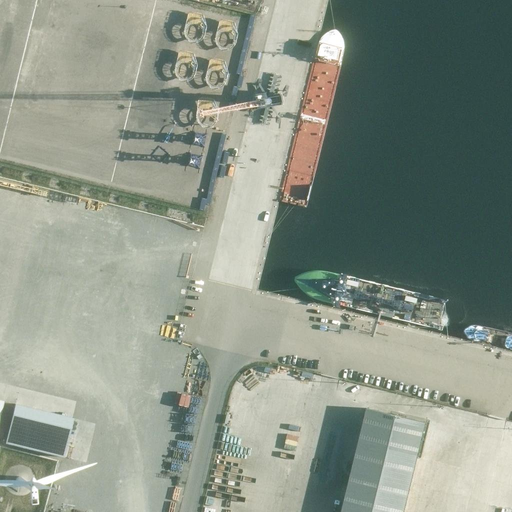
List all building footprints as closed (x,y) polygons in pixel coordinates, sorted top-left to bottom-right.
[(285,374),(283,385),(309,390),(311,379),(285,374)] [(236,396),(259,403),(262,391),(240,384),(236,396)] [(15,404),(5,443),(63,458),(73,418),(15,404)] [(365,409),(340,511),(402,511),(424,423),(365,409)] [(276,414),(272,427),(284,430),(288,417),(276,414)] [(16,480),(16,481),(16,482),(16,483),(17,484),(18,484),(18,485),(19,485),(20,485),(21,485),(22,484),(23,484),(23,483),(24,482),(24,481),(24,480),(23,479),(23,478),(22,478),(21,477),(20,477),(19,477),(18,477),(18,478),(17,478),(16,479),(16,480)]
